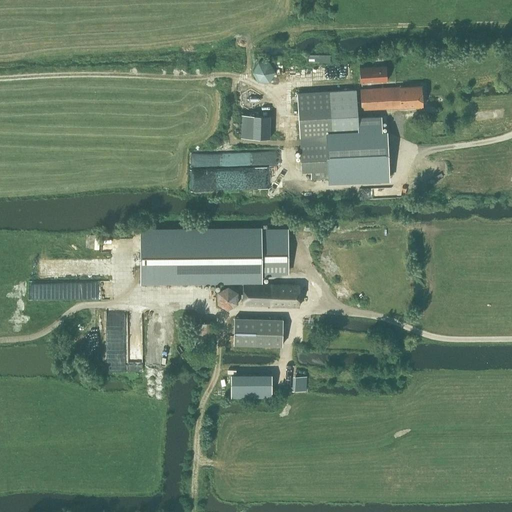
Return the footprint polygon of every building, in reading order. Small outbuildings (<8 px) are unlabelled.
[(361,82),(387,81),(386,66),(360,67),(361,82)] [(421,85),(389,87),(361,89),(362,110),(423,106),(421,85)] [(330,90),(297,91),(299,136),(327,135),(332,134),(358,133),(358,117),(356,89),(330,90)] [(382,116),(358,117),(358,133),(382,132),(382,116)] [(327,135),(299,136),(301,172),(329,171),(329,180),(389,177),(387,132),(382,132),(358,133),(332,134),(327,135)] [(261,229),(141,230),(141,281),(262,280),(262,274),(281,273),(281,271),(288,271),(288,229),(261,230),(261,229)] [(228,283),(218,289),(218,301),(229,307),(239,301),(239,289),(228,283)] [(300,284),(273,284),(244,284),(243,305),(299,306),(300,284)] [(282,345),(283,318),(235,317),(234,344),(282,345)] [(215,347),(215,321),(194,321),(193,347),(215,347)] [(271,375),(232,375),(232,396),(248,396),(271,396),(271,375)] [(305,390),(306,376),(296,376),(295,390),(305,390)]
